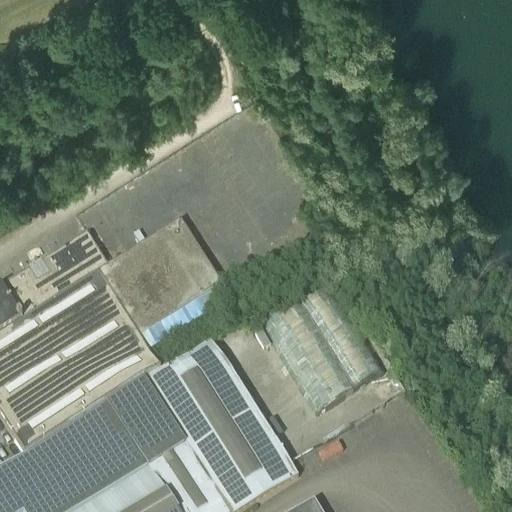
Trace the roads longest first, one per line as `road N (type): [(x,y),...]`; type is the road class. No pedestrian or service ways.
road 1 (unclassified): [(0,250),(221,109)]
road 2 (track): [(173,0),(221,61),(221,109)]
